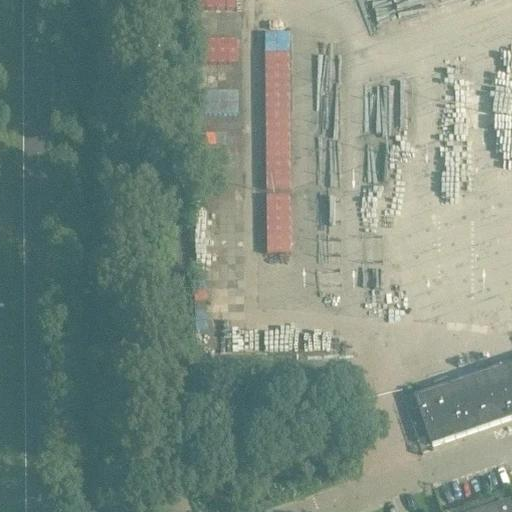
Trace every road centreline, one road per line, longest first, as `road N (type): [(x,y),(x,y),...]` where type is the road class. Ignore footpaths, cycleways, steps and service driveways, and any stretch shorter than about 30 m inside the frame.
road 1 (primary): [(42,511),(36,0)]
road 2 (unclassified): [(180,511),(177,0)]
road 3 (unclassified): [(427,466),(310,511)]
